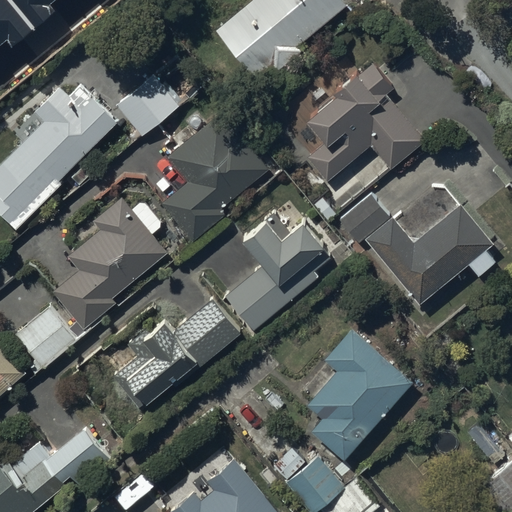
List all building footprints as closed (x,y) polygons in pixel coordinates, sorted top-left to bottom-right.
[(62,0),(76,9),(82,0),(62,0)] [(247,0),(215,27),(256,76),(272,63),(276,67),(301,47),(297,42),(346,2),(344,0),(247,0)] [(14,46),(0,59),(0,68),(8,77),(26,59),(14,46)] [(390,164),(423,137),(385,91),(393,84),(372,60),(359,72),(355,68),(332,87),(335,90),(306,115),(326,138),(308,153),(327,176),(370,141),(390,164)] [(153,71),(116,102),(141,133),(179,103),(153,71)] [(57,177),(116,118),(80,82),(69,93),(60,83),(34,109),(42,117),(0,159),(0,210),(15,225),(60,180),(57,177)] [(224,212),(220,206),(268,166),(233,124),(230,127),(217,112),(166,155),(186,179),(160,201),(192,238),(224,212)] [(340,217),(358,239),(389,213),(371,191),(340,217)] [(67,252),(79,267),(54,287),(84,324),(115,299),(111,295),(167,249),(121,194),(92,218),(99,226),(67,252)] [(485,245),(492,239),(460,201),(413,239),(392,213),(365,235),(419,300),(468,260),(478,272),(495,258),(485,245)] [(266,216),(242,235),(263,261),(226,291),(254,325),(318,273),(314,267),(331,253),(302,217),(281,234),(266,216)] [(137,353),(113,373),(138,404),(171,377),(175,382),(240,329),(212,295),(173,327),(164,315),(151,326),(148,323),(127,340),(137,353)] [(75,335),(47,301),(13,330),(33,355),(26,360),(33,369),(75,335)] [(324,356),(336,367),(306,401),(322,414),(310,427),(344,456),(413,378),(351,325),(324,356)] [(0,337),(0,389),(26,367),(0,337)] [(283,341),(258,357),(268,372),(292,356),(283,341)] [(479,418),(466,428),(487,456),(488,455),(493,461),(506,451),(479,418)] [(3,451),(0,453),(0,511),(28,511),(64,483),(71,492),(113,458),(83,423),(50,450),(39,438),(11,461),(3,451)] [(292,445),(274,463),(286,476),(305,458),(292,445)] [(317,453),(285,479),(312,511),(343,484),(317,453)] [(280,511),(234,456),(207,479),(213,487),(201,497),(193,488),(166,511),(280,511)] [(506,511),(510,511),(511,510),(511,458),(482,483),(506,511)]
